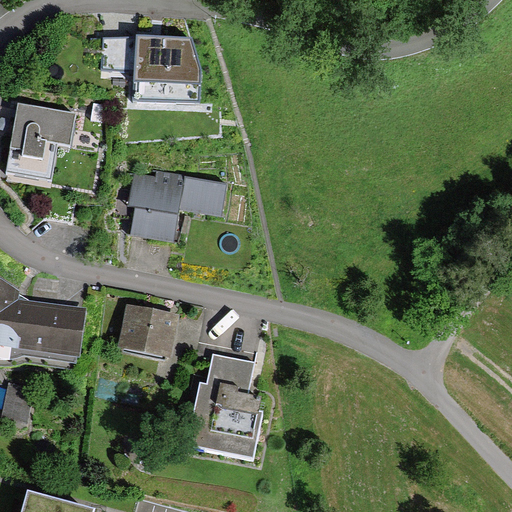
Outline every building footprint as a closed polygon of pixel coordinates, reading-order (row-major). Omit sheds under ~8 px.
[(193,39),(104,36),(103,72),(136,73),(135,85),(202,88),(203,72),(193,39)] [(82,112),(22,104),(13,172),(60,178),(64,143),(77,145),(82,112)] [(223,217),(228,186),(139,172),(129,234),(178,242),(184,210),(223,217)] [(0,347),(86,358),(92,309),(29,302),(0,279),(0,347)] [(183,316),(133,307),(126,348),(176,356),(183,316)] [(259,363),(216,355),(200,445),(259,456),(270,398),(253,395),(259,363)] [(26,422),(33,398),(11,391),(4,415),(26,422)] [(100,511),(36,495),(31,511),(100,511)]
